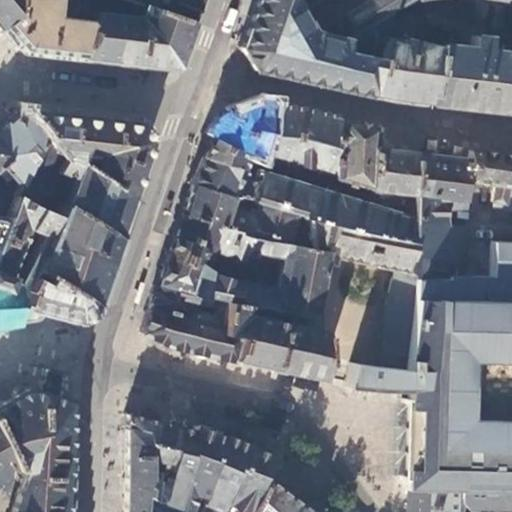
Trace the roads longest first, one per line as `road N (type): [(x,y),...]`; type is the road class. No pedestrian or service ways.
road 1 (residential): [(96,511),(98,367),(187,109)]
road 2 (residential): [(187,109),(25,91),(0,80)]
